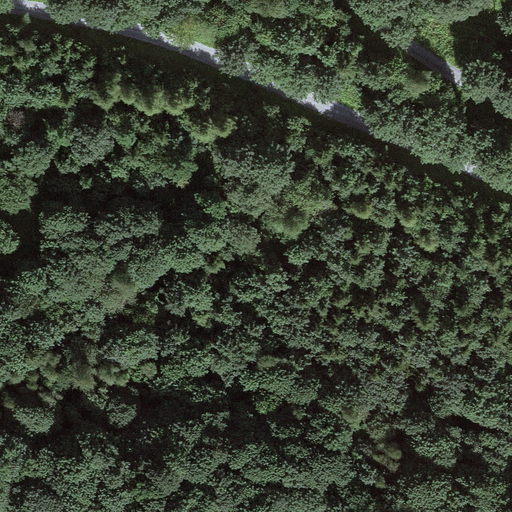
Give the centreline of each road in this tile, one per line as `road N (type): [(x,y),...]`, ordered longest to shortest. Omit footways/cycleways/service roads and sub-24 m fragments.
road 1 (unclassified): [(0,6),(150,38),(511,185)]
road 2 (unclassified): [(511,99),(465,79),(359,0)]
